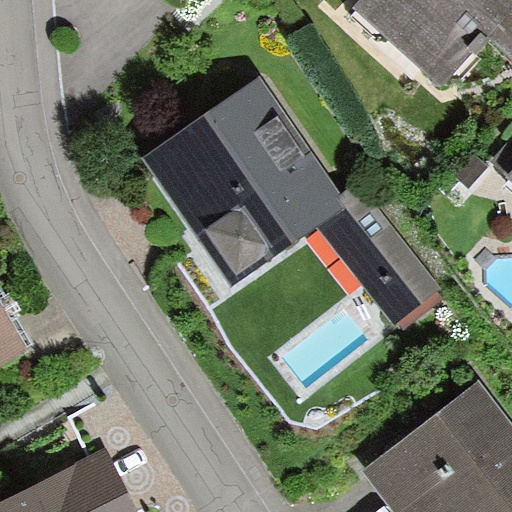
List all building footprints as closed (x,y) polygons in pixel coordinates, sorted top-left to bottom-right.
[(511,0),(361,0),(353,10),(445,89),(489,39),(511,59),(511,0)] [(261,75),(142,157),(236,286),(319,224),(397,328),(444,290),(361,179),(341,193),(261,75)] [(0,303),(0,366),(27,350),(0,303)] [(511,511),(511,420),(481,380),(364,469),(396,511),(511,511)] [(141,511),(111,449),(0,503),(0,511),(141,511)]
